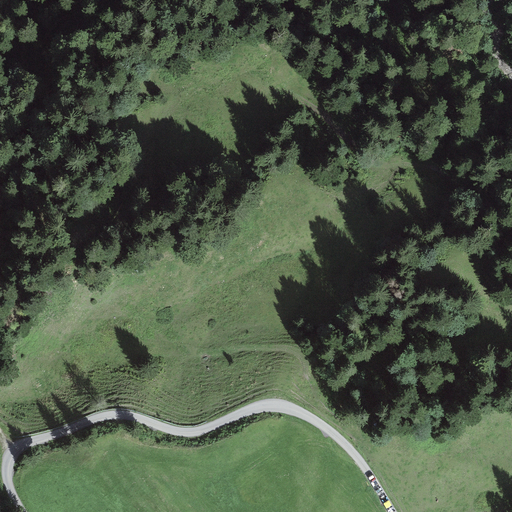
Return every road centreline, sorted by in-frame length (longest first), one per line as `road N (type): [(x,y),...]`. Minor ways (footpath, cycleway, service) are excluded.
road 1 (track): [(22,511),(7,479),(18,447),(113,415),(188,431),(270,405),(305,415),(347,446),(393,511)]
road 2 (track): [(283,86),(368,158),(422,165),(475,202),(511,207)]
